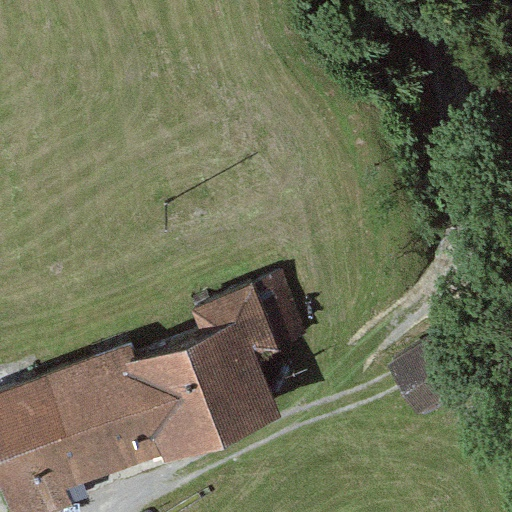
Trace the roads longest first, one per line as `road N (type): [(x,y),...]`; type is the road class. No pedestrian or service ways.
road 1 (track): [(431,0),(446,53),(444,199),(415,312),(367,361)]
road 2 (track): [(367,361),(319,411),(166,483),(124,511)]
